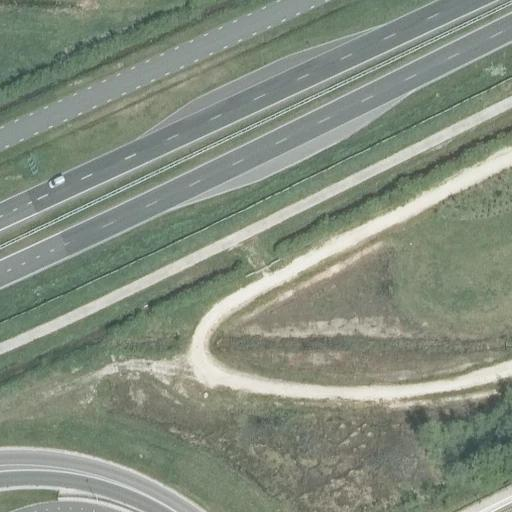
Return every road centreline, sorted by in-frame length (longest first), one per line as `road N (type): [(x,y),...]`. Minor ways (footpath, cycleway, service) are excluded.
road 1 (trunk): [(0,274),(511,27)]
road 2 (trunk): [(468,0),(0,216)]
road 3 (unclassified): [(303,0),(0,138)]
road 4 (tertiary): [(172,511),(83,474),(0,469)]
